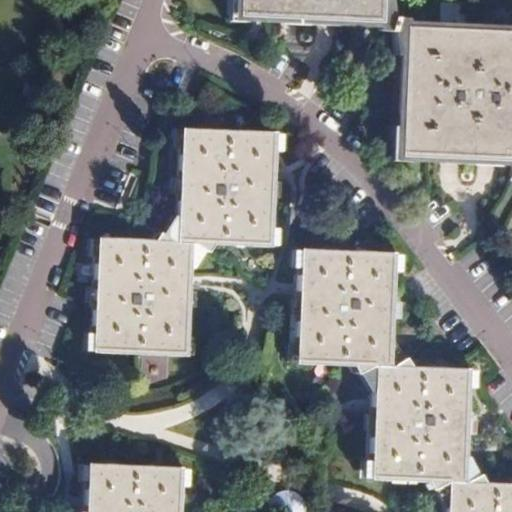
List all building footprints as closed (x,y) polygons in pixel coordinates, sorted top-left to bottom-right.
[(251,23),(286,26),(287,4),(338,8),(337,28),(378,30),(383,38),(397,39),(400,61),(408,62),(404,141),(412,142),(411,163),(451,166),(453,143),(503,146),(501,168),(511,168),(511,38),(420,34),(415,24),(401,24),(399,1),(390,1),(390,0),(245,0),(245,1),(253,2),(251,23)] [(287,4),(286,26),(312,27),(337,28),(338,8),(287,4)] [(185,230),(184,249),(190,249),(195,249),(209,258),(216,250),(267,253),(268,235),(274,235),(277,169),(278,159),(272,159),(273,140),(190,136),(190,154),(185,154),(181,230),(185,230)] [(453,143),(451,166),(477,167),(501,168),(503,146),(453,143)] [(190,249),(184,249),(178,248),(166,239),(160,247),(107,244),(106,262),(101,261),(97,340),(102,341),(101,359),(185,362),(185,344),(192,344),(195,279),(195,266),(189,265),(190,249)] [(381,373),(387,373),(388,358),(394,358),(397,278),(392,278),(392,260),(310,257),(309,274),(304,274),(303,290),(300,353),(305,354),(304,369),(355,371),(359,380),(377,372),(381,373)] [(394,373),(387,373),(381,373),(381,391),(376,390),(373,467),(378,468),(377,485),(430,487),(436,496),(451,487),(456,488),(461,488),(462,470),(468,471),(471,395),(465,395),(466,376),(414,374),(410,366),(394,373)] [(182,511),(184,491),(178,491),(179,473),(96,470),(95,488),(90,487),(89,511),(182,511)] [(469,488),(461,488),(456,488),(455,505),(450,505),(449,511),(511,511),(511,489),(489,489),(483,481),(469,488)]
